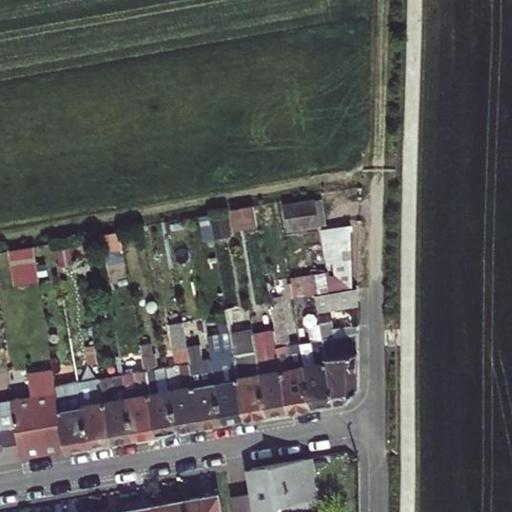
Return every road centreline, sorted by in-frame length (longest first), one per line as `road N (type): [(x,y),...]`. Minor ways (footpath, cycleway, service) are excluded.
road 1 (residential): [(376,511),(377,420),(0,489)]
road 2 (track): [(377,420),(386,0)]
